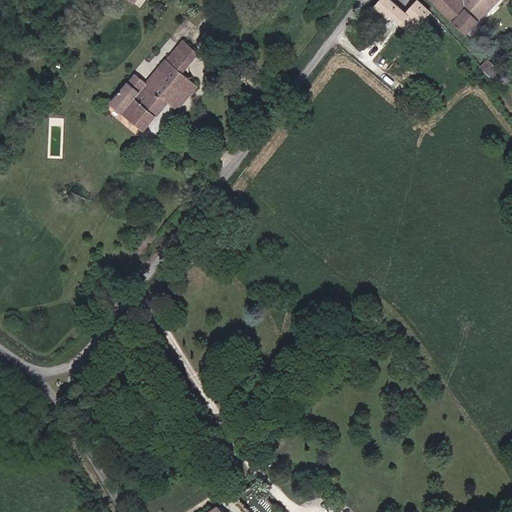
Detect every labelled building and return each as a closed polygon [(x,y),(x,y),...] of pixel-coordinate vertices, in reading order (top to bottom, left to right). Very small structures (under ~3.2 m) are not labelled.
[(423,16),(427,20),(434,12),(419,0),(382,0),(377,6),(392,19),(394,17),(410,31),(423,16)] [(434,0),(433,2),(467,34),(481,20),(461,1),(461,0),(434,0)] [(461,0),(461,1),(481,20),(500,0),(461,0)] [(183,39),(145,84),(135,75),(114,101),(147,129),(170,101),(179,108),(199,84),(185,72),(201,53),(183,39)] [(208,511),(227,511),(221,503),(208,511)]
